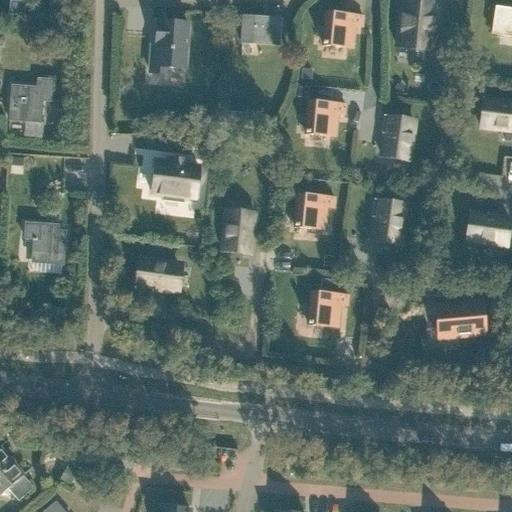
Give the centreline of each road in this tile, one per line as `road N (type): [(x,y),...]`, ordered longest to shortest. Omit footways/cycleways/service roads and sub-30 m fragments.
road 1 (unclassified): [(511,442),(0,383)]
road 2 (track): [(126,511),(135,478),(253,485)]
